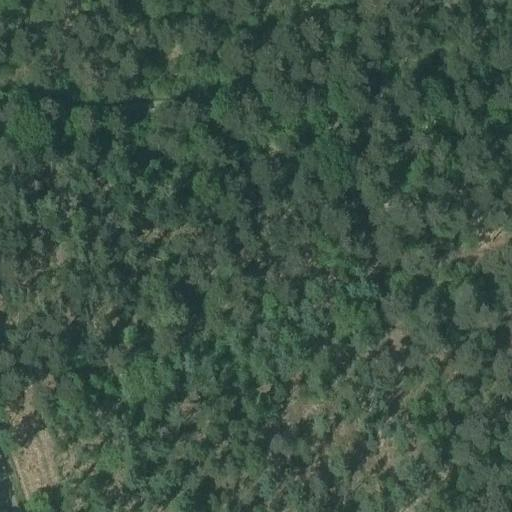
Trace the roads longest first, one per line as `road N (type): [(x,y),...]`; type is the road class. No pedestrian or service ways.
road 1 (track): [(239,108),(0,115)]
road 2 (track): [(511,98),(355,106)]
